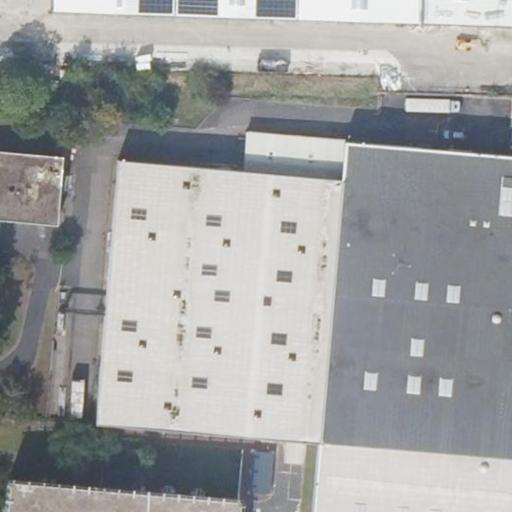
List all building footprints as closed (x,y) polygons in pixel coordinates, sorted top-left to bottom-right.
[(498,27),(511,27),(511,0),(52,0),(53,12),(421,25),(498,27)] [(421,37),(498,40),(498,27),(421,25),(421,37)] [(511,511),(511,156),(250,135),(247,173),(121,162),(100,426),(324,444),(318,511),(511,511)] [(0,211),(62,217),(67,157),(0,150),(0,211)] [(0,219),(61,225),(62,217),(0,211),(0,219)] [(261,451),(258,498),(279,499),(282,452),(261,451)] [(242,511),(244,500),(16,480),(13,511),(242,511)]
